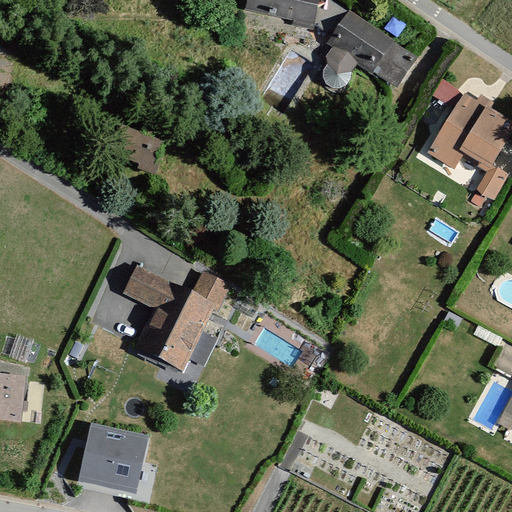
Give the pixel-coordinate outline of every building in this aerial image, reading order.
[(249,0),(247,10),(313,24),(318,0),(249,0)] [(349,11),(328,43),(333,48),(326,58),(336,74),(350,71),(356,61),(398,89),(418,58),(349,11)] [(441,80),(434,96),(453,104),(460,89),(441,80)] [(474,110),(461,102),(454,114),(447,110),(419,155),(453,175),(460,163),(486,179),(511,136),(511,134),(486,119),(490,111),(477,103),(474,110)] [(158,151),(117,135),(106,163),(147,180),(158,151)] [(492,176),(475,198),(487,207),(503,185),(492,176)] [(189,295),(136,268),(124,292),(156,308),(135,350),(179,372),(212,309),(215,310),(228,285),(201,272),(189,295)] [(26,377),(0,374),(0,418),(22,420),(26,377)] [(149,435),(91,423),(78,481),(136,493),(149,435)]
